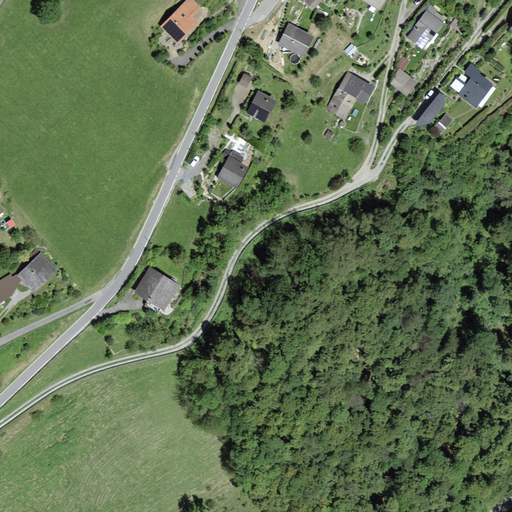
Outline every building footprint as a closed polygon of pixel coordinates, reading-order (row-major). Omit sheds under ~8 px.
[(199,8),(191,0),(188,0),(160,27),(175,42),(195,23),(189,18),(199,8)] [(320,0),(309,0),(307,3),(312,8),(320,0)] [(381,0),(361,0),(376,9),(381,0)] [(441,23),(426,12),(407,37),(421,48),(427,40),(428,41),(441,23)] [(311,38),(288,26),(278,44),(301,56),(311,38)] [(479,72),(470,65),(464,73),(471,78),(458,95),(474,107),(490,86),(476,75),(479,72)] [(413,84),(399,72),(390,83),(404,95),(413,84)] [(371,88),(347,74),(327,108),(343,117),(354,99),(361,103),(371,88)] [(249,78),(243,75),(238,84),(245,87),(249,78)] [(273,102),(257,93),(246,113),(261,122),(273,102)] [(442,104),(442,97),(438,94),(415,123),(418,125),(427,123),(442,104)] [(452,120),(446,115),(434,127),(439,132),(452,120)] [(241,158),(227,149),(223,155),(228,158),(216,177),(233,187),(245,168),(238,164),(241,158)] [(53,271),(40,256),(17,275),(31,291),(53,271)] [(176,287),(148,269),(133,293),(161,310),(176,287)]
